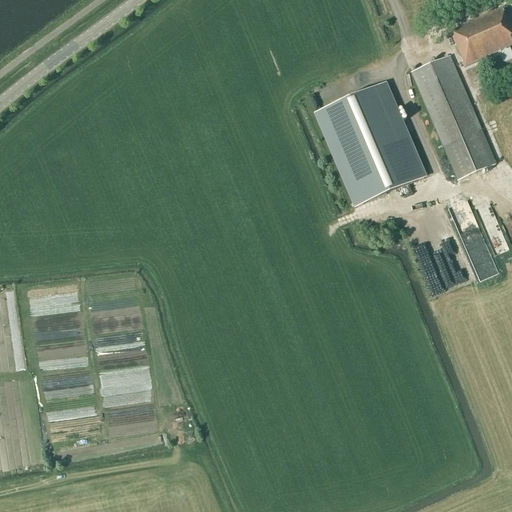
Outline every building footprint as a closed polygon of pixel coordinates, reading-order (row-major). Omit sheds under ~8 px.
[(507,18),(502,9),(450,32),(465,67),(511,45),(511,27),(508,18),(507,18)] [(457,181),(496,165),(481,131),(450,57),(411,73),(443,148),(457,181)] [(384,86),(317,114),(357,208),(424,179),(384,86)] [(507,246),(491,203),(481,207),(488,227),(490,226),(495,240),(490,242),(493,251),(507,246)] [(460,208),(458,207),(456,207),(455,206),(453,206),(451,205),(450,205),(448,205),(445,205),(443,206),(441,206),(440,207),(438,208),(437,208),(435,209),(434,210),(433,211),(431,213),(430,214),(429,215),(428,217),(428,218),(427,219),(426,221),(426,223),(426,225),(425,226),(425,228),(425,229),(425,231),(426,233),(426,234),(427,236),(427,238),(428,239),(429,241),(430,242),(431,243),(432,244),(433,245),(434,246),(435,247),(436,248),(438,249),(440,250),(441,250),(442,251),(445,251),(448,251),(451,251),(452,251),(454,251),(456,250),(457,250),(459,249),(461,248),(462,247),(464,246),(465,244),(466,243),(467,242),(468,240),(469,239),(469,238),(470,236),(471,235),(471,233),(471,231),(471,230),(471,228),(471,227),(471,225),(471,224),(471,222),(470,221),(470,219),(469,218),(468,217),(468,216),(467,214),(465,212),(464,211),(463,210),(461,209),(460,208)] [(452,275),(455,284),(460,281),(456,273),(452,275)]
